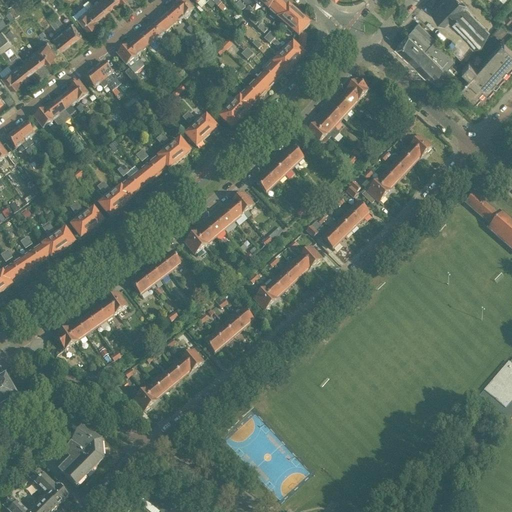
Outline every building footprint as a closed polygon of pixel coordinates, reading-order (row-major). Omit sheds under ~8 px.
[(96,19),(108,9),(100,0),(89,10),(96,19)] [(108,9),(119,0),(100,0),(108,9)] [(194,11),(184,0),(183,0),(174,8),(175,9),(184,19),(194,11)] [(208,0),(210,1),(219,10),(223,6),(217,0),(216,0),(215,0),(208,0)] [(260,0),(256,4),(261,9),(264,6),(268,11),(278,0),(260,0)] [(288,8),(278,0),(268,11),(278,19),(288,8)] [(448,22),(472,45),(488,29),(463,6),(465,4),(461,0),(440,0),(431,10),(446,24),(448,22)] [(8,7),(14,16),(21,12),(14,3),(8,7)] [(236,5),(241,12),(245,9),(239,3),(236,5)] [(249,7),(243,13),(245,16),(251,10),(249,7)] [(288,8),(278,19),(283,24),(281,26),(286,31),(299,16),(289,7),(288,8)] [(96,19),(89,10),(88,9),(78,17),(87,29),(97,21),(96,19)] [(163,19),(171,28),(178,23),(178,24),(184,19),(175,9),(163,19)] [(71,41),(59,25),(54,20),(53,20),(50,15),(46,18),(55,29),(50,33),(62,49),(71,41)] [(300,39),(299,42),(305,43),(306,37),(303,33),(310,26),(299,16),(286,31),(291,36),(293,33),(300,39)] [(54,20),(59,25),(71,41),(80,34),(72,23),(66,27),(62,23),(58,17),(54,20)] [(252,18),(249,21),(255,26),(258,23),(252,18)] [(171,28),(163,19),(152,29),(160,39),(160,38),(165,34),(165,33),(171,28)] [(435,39),(418,23),(397,47),(414,62),(434,40),(435,39)] [(258,29),(264,34),(267,31),(260,26),(258,29)] [(500,41),(507,33),(500,27),(493,35),(500,41)] [(160,39),(152,29),(140,38),(148,47),(154,55),(155,53),(154,51),(158,51),(159,47),(158,46),(160,45),(159,44),(163,42),(163,41),(160,38),(160,39)] [(10,39),(14,36),(10,30),(5,34),(10,39)] [(0,45),(8,39),(2,31),(0,32),(0,45)] [(264,39),(267,42),(273,36),(270,33),(264,39)] [(271,43),(275,40),(276,39),(273,36),(267,42),(270,45),(271,43)] [(137,58),(147,49),(147,48),(148,47),(140,38),(128,48),(137,58)] [(282,47),(275,40),(271,43),(278,50),(282,47)] [(434,40),(414,62),(440,86),(456,68),(451,63),(454,58),(434,40)] [(253,44),(258,50),(261,47),(255,41),(253,44)] [(37,52),(44,60),(46,62),(56,54),(47,42),(36,50),(37,52)] [(281,52),(295,66),(305,56),(301,52),(304,49),(305,43),(299,42),(299,46),(297,48),(293,45),(288,49),(286,47),(281,52)] [(464,73),(461,76),(465,81),(459,87),(474,101),(481,93),(479,92),(483,88),(487,92),(494,84),(492,83),(496,79),(498,81),(505,73),(503,71),(506,68),(508,69),(511,64),(511,50),(504,43),(479,71),(469,61),(462,69),(465,72),(465,73),(464,73)] [(130,69),(135,75),(144,67),(137,58),(128,48),(127,47),(117,55),(129,70),(130,69)] [(0,52),(12,69),(20,79),(32,70),(26,61),(24,62),(19,55),(12,60),(10,57),(4,49),(0,52)] [(247,50),(244,53),(250,58),(253,56),(247,50)] [(37,52),(26,61),(32,70),(44,60),(37,52)] [(285,76),(295,66),(281,52),(276,57),(278,59),(273,65),(284,75),(285,76)] [(248,61),(250,58),(244,53),(242,55),(248,61)] [(103,63),(94,70),(107,87),(113,93),(117,89),(112,83),(117,80),(103,63)] [(284,75),(273,65),(265,73),(275,83),(284,75)] [(230,67),(227,70),(233,76),(236,73),(230,67)] [(20,79),(12,69),(2,77),(11,89),(22,81),(20,79)] [(130,69),(129,70),(125,74),(135,86),(141,82),(135,75),(130,69)] [(94,70),(85,78),(94,89),(100,85),(104,90),(107,87),(94,70)] [(233,76),(227,70),(225,72),(230,78),(233,76)] [(257,82),(267,92),(275,83),(265,73),(257,82)] [(182,79),(177,74),(173,78),(178,84),(182,79)] [(356,81),(348,90),(360,102),(369,92),(356,81)] [(248,90),(259,100),(267,92),(257,82),(248,90)] [(68,91),(69,92),(78,103),(88,95),(79,84),(68,91)] [(209,88),(215,94),(218,91),(212,85),(209,88)] [(215,94),(209,88),(206,91),(212,97),(215,94)] [(259,100),(248,90),(240,99),(250,109),(259,100)] [(351,111),(360,102),(348,90),(345,93),(346,94),(340,100),(351,111)] [(66,113),(78,103),(69,92),(57,102),(66,113)] [(9,105),(14,101),(8,95),(3,99),(9,105)] [(252,110),(250,109),(240,99),(235,103),(233,101),(228,106),(242,120),(252,110)] [(340,100),(332,110),(343,120),(351,111),(340,100)] [(57,102),(45,111),(54,122),(66,113),(57,102)] [(144,110),(139,104),(130,111),(135,117),(144,110)] [(242,120),(228,106),(223,111),(225,113),(220,119),(232,130),(242,120)] [(411,118),(415,114),(408,107),(405,111),(411,118)] [(54,135),(47,127),(54,122),(45,111),(44,110),(34,118),(43,130),(40,133),(46,141),(54,135)] [(334,129),(343,120),(332,110),(323,119),(334,129)] [(189,113),(186,115),(191,122),(194,119),(189,113)] [(188,124),(191,122),(186,115),(183,118),(188,124)] [(194,125),(207,139),(217,130),(206,118),(201,123),(199,120),(194,125)] [(314,127),(326,138),(329,141),(331,138),(334,141),(334,140),(336,142),(341,136),(340,135),(340,134),(334,129),(323,119),(317,125),(316,124),(314,127)] [(26,125),(17,132),(29,148),(33,145),(29,140),(35,136),(26,125)] [(196,149),(207,139),(194,125),(189,129),(191,132),(185,136),(196,149)] [(317,148),(326,138),(314,127),(305,137),(317,148)] [(379,138),(372,130),(368,134),(376,141),(379,138)] [(29,148),(17,132),(7,139),(16,150),(21,146),(25,151),(29,148)] [(408,144),(411,147),(423,158),(432,149),(429,146),(434,141),(425,132),(423,135),(420,138),(420,137),(415,142),(413,139),(408,144)] [(160,138),(165,144),(168,142),(163,135),(160,138)] [(165,144),(160,138),(156,140),(162,147),(165,144)] [(173,143),(167,147),(180,162),(191,154),(180,141),(175,145),(173,143)] [(114,143),(108,148),(114,155),(120,150),(114,143)] [(368,151),(360,144),(355,148),(363,156),(368,151)] [(169,171),(180,162),(167,147),(162,151),(164,154),(158,158),(167,170),(169,171)] [(423,158),(411,147),(402,156),(414,166),(419,160),(420,161),(423,158)] [(284,157),(294,168),(304,159),(293,148),(284,157)] [(361,156),(355,150),(351,154),(357,160),(361,156)] [(142,151),(139,154),(145,160),(148,158),(142,151)] [(90,158),(85,152),(80,156),(85,162),(90,158)] [(8,157),(7,158),(10,160),(17,169),(21,165),(20,164),(21,164),(15,157),(14,156),(11,153),(7,156),(8,157)] [(145,160),(139,154),(136,156),(141,163),(145,160)] [(402,156),(394,165),(405,176),(414,166),(402,156)] [(284,157),(275,166),(285,177),(294,168),(284,157)] [(149,166),(158,177),(167,170),(158,158),(149,166)] [(56,183),(69,173),(66,169),(63,164),(59,167),(63,171),(60,173),(58,172),(55,174),(56,176),(53,179),(56,183)] [(396,185),(405,176),(394,165),(385,174),(396,185)] [(124,166),(121,169),(126,175),(129,173),(124,166)] [(149,185),(158,177),(149,166),(140,173),(149,185)] [(275,166),(265,175),(275,186),(285,177),(275,166)] [(336,168),(331,173),(338,180),(343,176),(336,168)] [(126,175),(121,169),(118,171),(123,178),(126,175)] [(140,192),(149,185),(140,173),(131,181),(140,192)] [(385,174),(377,183),(389,195),(391,192),(390,191),(396,185),(385,174)] [(266,195),(275,186),(265,175),(256,184),(266,195)] [(360,194),(362,196),(372,205),(376,201),(380,204),(389,195),(377,183),(373,180),(360,194)] [(131,181),(121,188),(130,200),(140,192),(131,181)] [(103,183),(100,185),(106,192),(109,189),(103,183)] [(353,183),(350,186),(357,193),(360,190),(353,183)] [(103,194),(106,192),(100,185),(97,188),(103,194)] [(131,201),(130,200),(121,188),(116,193),(114,190),(108,195),(120,210),(131,201)] [(351,188),(346,192),(353,200),(358,195),(351,188)] [(317,193),(321,197),(323,199),(326,196),(320,190),(317,193)] [(320,202),(323,199),(321,197),(317,193),(314,196),(316,198),(312,202),(316,206),(320,202)] [(33,194),(25,201),(27,204),(35,197),(33,194)] [(243,194),(233,203),(244,215),(248,219),(251,216),(248,212),(254,207),(243,194)] [(474,194),(465,204),(487,223),(485,227),(511,250),(511,221),(499,210),(496,213),(474,194)] [(110,219),(120,210),(108,195),(103,199),(105,202),(99,206),(110,219)] [(234,223),(244,215),(233,203),(230,205),(231,206),(224,212),(234,223)] [(14,214),(19,210),(16,206),(15,204),(10,208),(14,214)] [(359,204),(350,213),(360,224),(369,214),(359,204)] [(78,213),(73,206),(70,208),(75,215),(78,213)] [(31,216),(29,214),(31,213),(29,210),(22,215),(25,220),(31,216)] [(81,216),(92,232),(104,223),(94,210),(88,214),(86,212),(81,216)] [(225,232),(234,223),(224,212),(215,220),(225,232)] [(351,232),(360,224),(350,213),(340,222),(351,232)] [(81,240),(92,232),(81,216),(75,220),(77,223),(71,227),(81,240)] [(321,227),(321,226),(324,223),(320,219),(317,222),(316,221),(312,225),(317,231),(321,227)] [(215,240),(225,232),(215,220),(205,228),(215,240)] [(340,222),(332,231),(331,231),(341,241),(351,232),(340,222)] [(306,232),(313,239),(318,235),(310,227),(306,232)] [(198,232),(195,235),(205,248),(215,240),(205,228),(199,233),(198,232)] [(268,238),(272,242),(283,232),(280,228),(268,238)] [(331,231),(332,231),(329,228),(319,237),(332,251),(341,241),(331,231)] [(52,236),(63,252),(75,244),(66,231),(60,235),(58,232),(52,236)] [(195,256),(205,248),(195,235),(185,243),(195,256)] [(52,260),(63,252),(52,236),(47,240),(48,243),(42,247),(51,259),(52,260)] [(29,247),(24,240),(20,243),(25,250),(28,247),(29,247)] [(28,247),(41,265),(51,259),(42,247),(36,251),(32,245),(29,247),(28,247)] [(31,272),(41,265),(28,247),(25,250),(27,252),(26,253),(28,257),(23,260),(31,272)] [(301,257),(312,269),(322,261),(311,249),(301,257)] [(181,265),(173,254),(172,254),(162,262),(171,273),(181,265)] [(292,266),(302,277),(308,271),(309,272),(312,269),(301,257),(292,266)] [(31,272),(23,260),(13,267),(21,279),(31,272)] [(162,262),(152,269),(161,281),(171,273),(162,262)] [(292,266),(283,274),(293,285),(302,277),(292,266)] [(11,286),(21,279),(13,267),(3,273),(11,286)] [(152,269),(142,277),(151,289),(161,281),(152,269)] [(12,287),(11,286),(3,273),(0,275),(0,294),(0,295),(12,287)] [(229,277),(226,273),(216,281),(219,285),(229,277)] [(283,294),(293,285),(283,274),(273,283),(283,294)] [(131,285),(140,297),(151,289),(142,277),(131,285)] [(264,291),(275,303),(278,301),(277,300),(283,294),(273,283),(264,291)] [(265,312),(275,303),(264,291),(254,300),(265,312)] [(118,294),(107,302),(117,315),(128,308),(118,294)] [(117,315),(107,302),(104,304),(105,306),(98,311),(107,323),(117,315)] [(235,319),(244,330),(254,322),(245,310),(235,319)] [(88,318),(96,330),(107,323),(98,311),(88,318)] [(96,330),(88,318),(78,325),(86,337),(96,330)] [(225,327),(234,338),(244,330),(235,319),(225,327)] [(76,344),(86,337),(78,325),(70,330),(69,329),(66,331),(76,344)] [(234,338),(225,327),(215,335),(224,346),(234,338)] [(76,344),(66,331),(56,338),(65,352),(76,344)] [(214,355),(224,346),(215,335),(205,344),(214,355)] [(204,364),(193,352),(190,348),(180,356),(183,360),(194,373),(204,364)] [(107,357),(103,350),(99,352),(103,359),(107,357)] [(68,361),(63,354),(57,358),(62,365),(68,361)] [(183,360),(173,368),(183,380),(189,374),(190,375),(194,373),(183,360)] [(508,424),(511,418),(511,360),(510,363),(509,362),(478,398),(508,424)] [(164,376),(173,388),(183,380),(173,368),(164,376)] [(173,388),(164,376),(154,384),(164,396),(173,388)] [(0,408),(17,399),(5,379),(0,382),(0,385),(0,408)] [(164,396),(154,384),(144,392),(155,405),(158,402),(157,401),(164,396)] [(155,405),(144,392),(134,400),(145,413),(155,405)] [(47,408),(48,408),(53,400),(48,397),(43,405),(47,408)] [(70,461),(59,472),(75,489),(96,469),(96,468),(102,462),(101,453),(100,445),(92,439),(93,439),(81,431),(68,450),(69,452),(66,457),(70,461)] [(41,444),(32,435),(23,443),(32,453),(41,444)] [(24,511),(11,499),(3,507),(8,511),(54,511),(68,497),(56,485),(54,487),(38,471),(30,479),(49,498),(35,511),(24,511)] [(198,511),(195,510),(194,511),(193,511),(192,511),(161,486),(148,502),(159,511),(198,511)]
